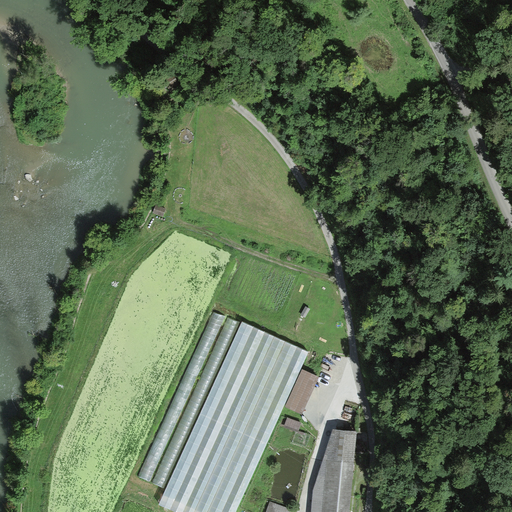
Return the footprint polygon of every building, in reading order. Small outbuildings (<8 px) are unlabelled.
[(166,209),(156,206),(153,214),(163,217),(166,209)] [(235,511),(309,350),(215,308),(138,476),(164,489),(155,507),(124,493),(116,511),(235,511)] [(288,420),(287,428),(302,431),(304,422),(288,420)] [(310,511),(349,511),(357,433),(333,430),(311,493),(310,511)] [(273,503),(269,511),(295,511),(296,511),(273,503)]
